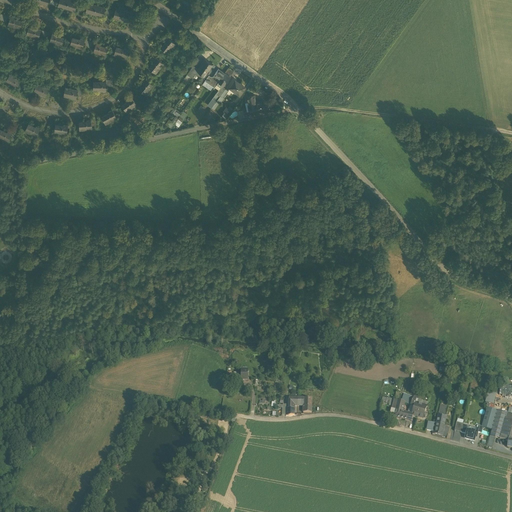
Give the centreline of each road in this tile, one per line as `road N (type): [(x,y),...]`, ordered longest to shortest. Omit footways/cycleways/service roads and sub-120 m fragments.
road 1 (unclassified): [(295,108),(0,168)]
road 2 (tertiary): [(507,295),(444,268),(295,108)]
road 3 (residential): [(511,458),(352,417),(252,416)]
road 4 (track): [(0,408),(67,382),(252,416)]
road 5 (track): [(295,108),(511,132)]
road 6 (track): [(377,194),(334,228),(301,352)]
road 7 (residential): [(295,108),(148,0)]
road 8 (track): [(467,0),(489,129)]
road 9 (track): [(131,395),(74,511)]
